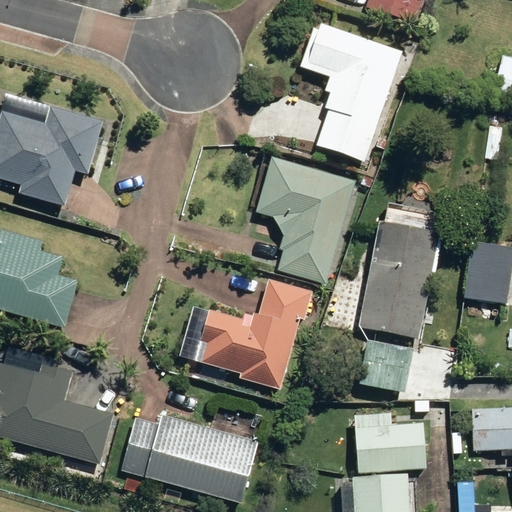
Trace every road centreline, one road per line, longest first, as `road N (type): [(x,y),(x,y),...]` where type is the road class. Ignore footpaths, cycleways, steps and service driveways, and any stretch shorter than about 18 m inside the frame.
road 1 (unknown): [(123,354),(183,138),(190,57)]
road 2 (residential): [(0,4),(190,57)]
